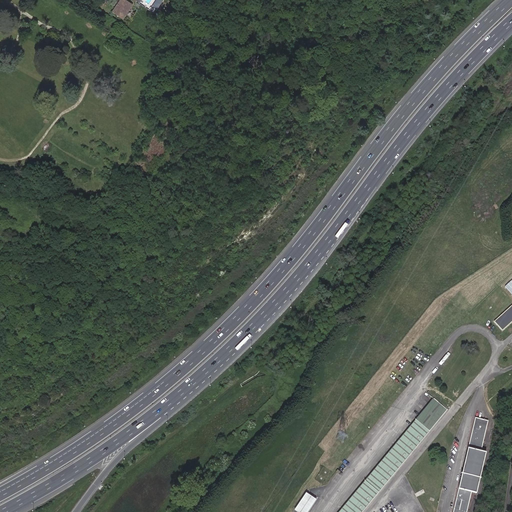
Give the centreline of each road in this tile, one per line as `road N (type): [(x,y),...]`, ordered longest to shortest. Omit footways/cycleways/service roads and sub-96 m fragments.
road 1 (trunk): [(510,0),(443,66),(296,253),(212,342),(116,421),(0,494)]
road 2 (trunk): [(227,353),(311,262),(448,85),(511,20)]
road 3 (trunk): [(2,511),(117,441),(227,353)]
road 4 (trunk): [(75,511),(123,451),(227,353)]
